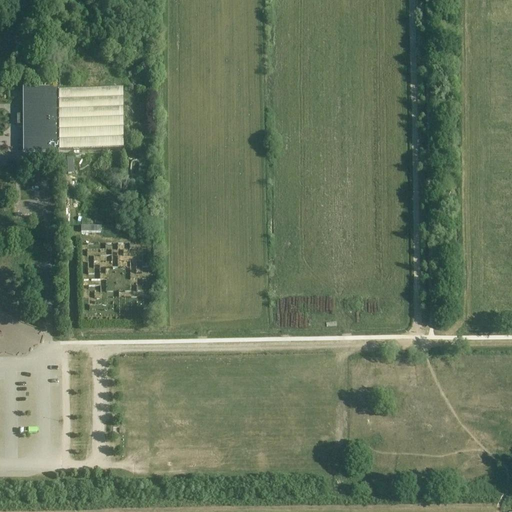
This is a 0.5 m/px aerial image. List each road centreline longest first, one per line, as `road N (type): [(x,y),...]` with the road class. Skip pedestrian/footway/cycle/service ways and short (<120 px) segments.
road 1 (track): [(427,343),(48,353)]
road 2 (track): [(412,0),(417,336)]
road 3 (track): [(60,464),(83,466),(96,456),(98,366)]
